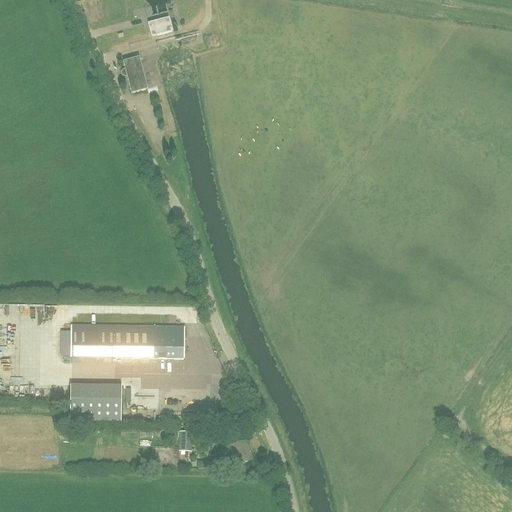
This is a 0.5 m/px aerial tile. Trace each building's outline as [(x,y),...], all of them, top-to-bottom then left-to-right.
[(152,38),(172,32),(169,18),(148,24),(152,38)] [(131,94),(148,89),(139,58),(123,62),(131,94)] [(184,328),(71,326),(71,358),(183,360),(184,328)] [(121,387),(70,386),(70,421),(121,422),(121,387)] [(205,399),(193,400),(194,409),(206,408),(205,399)] [(179,453),(191,453),(191,433),(179,432),(179,453)] [(235,466),(253,460),(246,441),(229,447),(235,466)]
